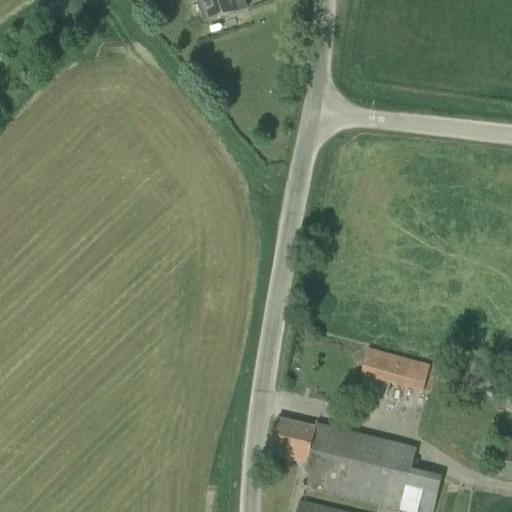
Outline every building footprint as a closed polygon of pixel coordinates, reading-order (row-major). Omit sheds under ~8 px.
[(187,0),(189,7),(202,4),(209,23),(239,13),(234,0),(187,0)] [(430,369),(368,352),(361,376),(423,392),(430,369)] [(301,488),(398,511),(433,511),(442,479),(412,472),(417,451),(413,451),(315,427),(315,431),(277,422),(269,455),(307,464),(301,488)] [(511,453),(497,450),(492,474),(511,478),(511,453)] [(333,511),(304,505),(304,503),(300,502),(297,511),(333,511)]
